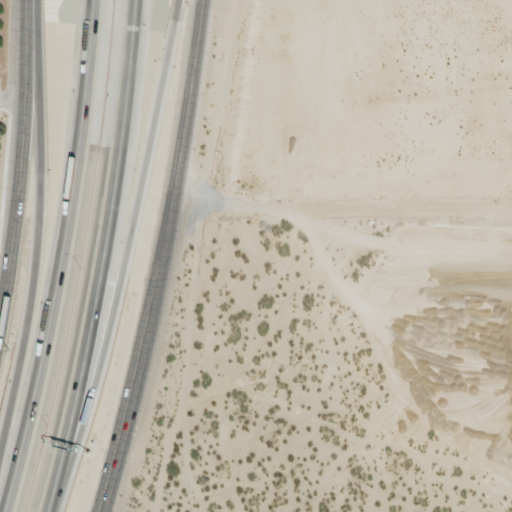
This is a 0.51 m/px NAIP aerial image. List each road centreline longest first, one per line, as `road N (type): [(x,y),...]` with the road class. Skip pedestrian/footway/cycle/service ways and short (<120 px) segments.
road 1 (motorway): [(53,511),(100,366),(179,0)]
road 2 (secondary): [(100,511),(173,216),(201,0)]
road 3 (motorway): [(46,511),(111,213),(137,0)]
road 4 (motorway): [(89,0),(68,205),(4,511)]
road 5 (motorway): [(31,15),(41,195),(22,349),(0,442)]
road 6 (secondary): [(31,0),(21,183),(0,328)]
